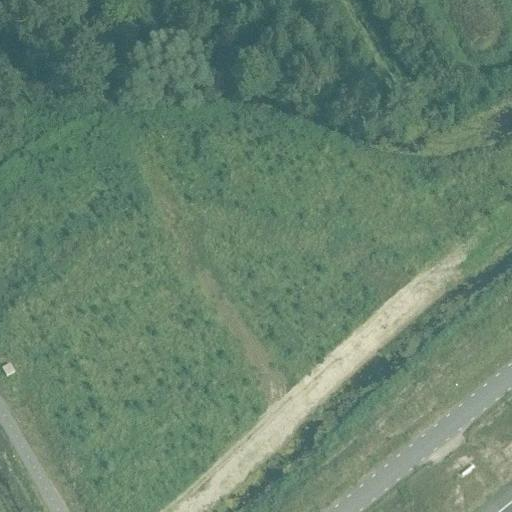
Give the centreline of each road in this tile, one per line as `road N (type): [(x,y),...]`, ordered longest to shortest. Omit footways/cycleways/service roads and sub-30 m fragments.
road 1 (track): [(161,511),(389,308),(391,281),(378,268),(178,228)]
road 2 (track): [(121,141),(284,404)]
road 3 (unknown): [(428,446),(391,281),(421,290),(511,288)]
road 4 (unclassified): [(511,378),(348,511)]
